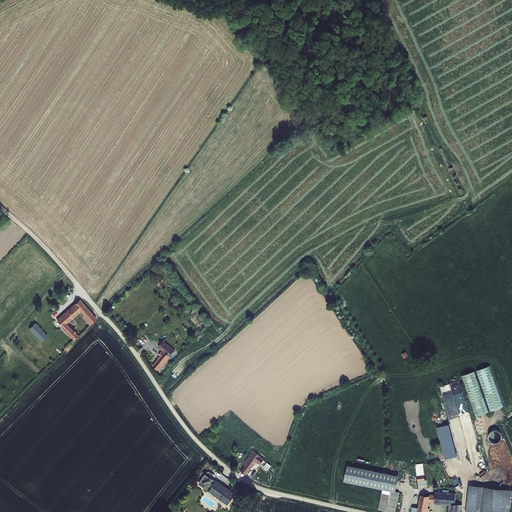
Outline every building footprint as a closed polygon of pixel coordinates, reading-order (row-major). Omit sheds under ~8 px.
[(97,315),(80,298),(59,319),(65,324),(62,326),(73,337),(78,332),(68,322),(80,311),(91,322),(97,315)] [(53,304),(46,312),(51,316),(58,309),(53,304)] [(37,322),(31,328),(44,341),(50,334),(37,322)] [(174,349),(163,339),(158,345),(162,349),(158,354),(160,356),(153,364),(157,368),(174,349)] [(476,418),(505,408),(491,367),(462,377),(476,418)] [(457,386),(459,393),(463,392),(460,380),(451,382),(452,387),(457,386)] [(450,382),(441,385),(451,421),(453,420),(451,415),(459,413),(450,382)] [(438,426),(445,458),(459,454),(452,423),(438,426)] [(254,460),(248,456),(242,464),(244,466),(240,472),(243,474),(254,460)] [(417,476),(418,488),(426,487),(426,480),(424,480),(422,465),(415,465),(417,476)] [(395,491),(398,476),(348,466),(345,481),(381,488),(382,489),(395,491)] [(201,482),(199,484),(205,488),(204,489),(204,491),(207,492),(208,492),(210,491),(229,504),(235,496),(216,482),(213,485),(211,483),(213,479),(201,471),(195,478),(201,482)] [(509,511),(511,491),(511,490),(470,485),(466,511),(509,511)] [(391,511),(394,511),(399,492),(395,491),(382,489),(378,509),(391,511)] [(417,511),(457,511),(458,505),(449,504),(448,511),(426,511),(428,502),(455,503),(455,493),(435,492),(435,496),(421,495),(418,509),(417,511)]
